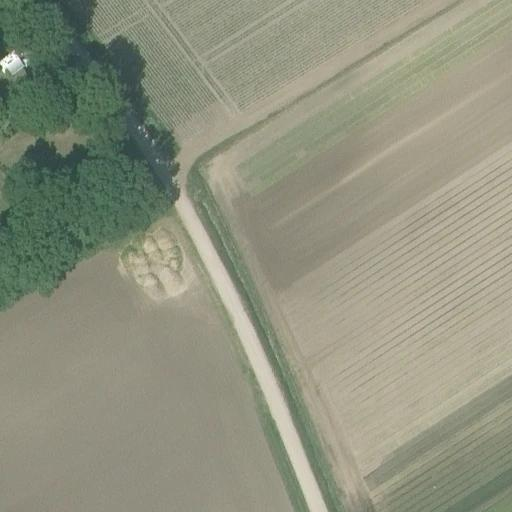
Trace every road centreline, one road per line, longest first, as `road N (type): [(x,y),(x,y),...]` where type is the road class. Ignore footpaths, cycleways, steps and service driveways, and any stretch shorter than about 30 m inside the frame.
road 1 (track): [(317,511),(165,171)]
road 2 (track): [(441,0),(165,171)]
road 3 (track): [(165,171),(34,0)]
